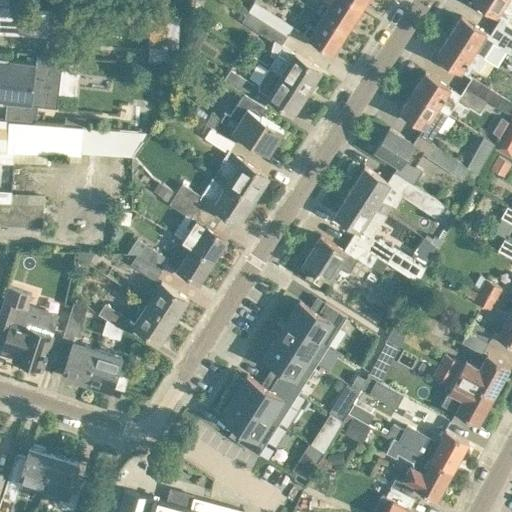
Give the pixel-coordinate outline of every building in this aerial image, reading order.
[(316,11),(322,14),(322,13),(348,29),(363,5),(356,0),(330,0),(328,4),(323,1),(316,11)] [(503,7),(511,12),(511,0),(475,0),(498,14),(503,7)] [(292,26),(253,2),(247,10),(287,35),(292,26)] [(0,32),(47,35),(48,8),(0,4),(0,32)] [(287,35),(247,10),(241,21),(273,41),(271,52),(274,55),(268,65),(308,91),(322,69),(282,43),(287,35)] [(322,13),(322,14),(314,26),(309,23),(303,32),(333,52),(348,29),(322,13)] [(490,33),(462,15),(449,34),(483,56),(493,41),(511,52),(511,34),(502,28),(496,24),(490,33)] [(511,22),(508,19),(502,28),(511,34),(511,22)] [(183,29),(182,51),(190,57),(208,31),(190,20),(183,29)] [(436,54),(461,70),(462,69),(468,73),(472,66),(478,70),(486,58),(483,56),(449,34),(436,54)] [(151,43),(150,59),(178,61),(179,45),(151,43)] [(0,99),(57,107),(63,56),(37,53),(36,62),(0,57),(0,99)] [(308,91),(268,65),(255,85),(231,70),(225,80),(244,92),(265,105),(270,96),(295,112),(308,91)] [(461,93),(426,70),(413,90),(448,112),(449,112),(458,97),(478,110),(487,97),(466,84),(461,93)] [(481,81),(472,75),(466,84),(487,97),(508,111),(511,104),(511,102),(481,83),(481,81)] [(424,125),(418,133),(430,140),(448,112),(413,90),(401,110),(424,125)] [(268,107),(265,105),(244,92),(230,114),(226,111),(221,119),(212,113),(206,122),(212,126),(229,137),(234,129),(269,152),(284,129),(263,116),(268,107)] [(511,113),(494,145),(511,155),(511,154),(511,113)] [(507,119),(500,116),(492,131),(499,135),(507,119)] [(0,150),(6,151),(13,151),(14,151),(32,151),(33,151),(36,121),(8,119),(5,119),(0,118),(0,150)] [(36,121),(33,151),(68,152),(81,152),(81,151),(82,126),(82,124),(64,123),(61,122),(36,121)] [(82,126),(81,151),(89,151),(132,154),(148,130),(85,126),(82,126)] [(268,174),(251,163),(230,150),(236,142),(229,137),(212,126),(206,136),(227,150),(220,161),(223,162),(215,173),(253,198),(268,174)] [(434,143),(430,140),(418,133),(413,141),(390,127),(376,148),(399,162),(394,170),(412,181),(413,182),(422,167),(417,163),(424,152),(428,154),(453,170),(472,183),(478,171),(467,164),(434,143)] [(215,204),(239,220),(253,198),(215,173),(201,194),(183,183),(155,166),(153,169),(140,157),(150,143),(176,160),(182,150),(149,130),(141,141),(132,154),(132,155),(133,155),(138,160),(151,173),(150,174),(153,176),(160,180),(159,181),(169,187),(177,192),(199,207),(205,199),(215,204)] [(483,135),(467,164),(478,171),(495,142),(488,138),(483,135)] [(0,160),(13,161),(14,151),(13,151),(6,151),(0,150),(0,160)] [(490,166),(503,174),(511,161),(498,153),(490,166)] [(179,166),(183,169),(188,168),(191,163),(190,158),(185,155),(180,157),(177,162),(179,166)] [(365,165),(350,188),(386,211),(392,202),(379,194),(388,180),(382,176),(365,165)] [(412,181),(403,194),(437,216),(445,203),(413,182),(412,181)] [(387,260),(418,279),(424,267),(417,262),(417,261),(374,234),(373,236),(371,235),(386,211),(350,188),(335,212),(358,227),(351,238),(358,242),(387,260)] [(228,237),(194,215),(199,207),(177,192),(172,199),(169,204),(185,214),(174,232),(182,237),(183,238),(182,239),(213,259),(228,237)] [(0,222),(42,225),(43,204),(43,203),(39,203),(27,202),(11,202),(0,201),(0,222)] [(511,256),(511,206),(507,204),(501,214),(511,219),(511,240),(504,236),(498,248),(511,256)] [(128,222),(131,210),(117,209),(115,221),(128,222)] [(417,231),(409,246),(421,252),(429,237),(417,231)] [(321,234),(304,261),(311,265),(317,269),(313,276),(320,280),(324,273),(330,277),(338,263),(348,269),(356,256),(371,265),(381,271),(387,260),(358,242),(351,238),(344,248),(338,244),(321,234)] [(128,251),(138,253),(162,268),(168,260),(200,280),(213,259),(182,239),(183,238),(182,237),(168,257),(151,246),(137,236),(128,251)] [(434,236),(431,240),(439,244),(443,237),(440,236),(434,236)] [(95,251),(79,250),(76,255),(88,263),(95,251)] [(163,269),(162,268),(138,253),(130,264),(155,281),(163,269)] [(434,265),(428,261),(424,267),(418,279),(424,283),(434,265)] [(488,279),(483,289),(496,297),(502,286),(488,279)] [(189,297),(162,280),(148,301),(175,319),(189,297)] [(470,282),(465,293),(491,307),(496,297),(483,289),(470,282)] [(42,367),(48,348),(53,334),(58,314),(28,305),(32,292),(8,284),(4,299),(0,310),(0,325),(10,328),(3,349),(23,355),(21,360),(42,367)] [(300,299),(288,318),(296,323),(328,344),(347,314),(325,300),(318,311),(310,305),(308,304),(300,299)] [(134,323),(161,341),(175,319),(148,301),(134,323)] [(78,336),(87,306),(74,302),(65,332),(78,336)] [(123,329),(129,318),(106,304),(99,314),(106,318),(123,329)] [(511,310),(499,336),(511,342),(511,310)] [(103,332),(120,337),(123,329),(106,318),(103,332)] [(288,318),(276,336),(285,342),(317,362),(328,344),(296,323),(288,318)] [(495,332),(472,319),(467,329),(490,342),(495,332)] [(461,340),(484,353),(490,342),(467,329),(461,340)] [(276,336),(264,355),(272,361),(274,362),(282,367),(276,377),(298,391),(317,362),(285,342),(276,336)] [(387,336),(368,374),(380,381),(400,343),(387,336)] [(73,340),(63,373),(87,381),(98,347),(73,340)] [(121,359),(122,355),(98,347),(87,381),(112,389),(121,359)] [(445,353),(439,363),(454,371),(459,362),(446,354),(445,353)] [(466,357),(457,373),(473,382),(494,394),(510,365),(489,353),(482,366),(466,357)] [(439,363),(433,374),(448,382),(454,371),(439,363)] [(357,372),(350,383),(359,388),(365,377),(357,372)] [(241,376),(233,389),(236,391),(234,394),(279,422),(298,391),(276,377),(270,387),(261,382),(247,373),(244,378),(241,376)] [(473,382),(457,373),(448,389),(464,398),(457,411),(478,423),(494,394),(473,382)] [(403,393),(380,381),(368,374),(362,386),(397,405),(403,393)] [(234,394),(221,414),(236,423),(244,428),(237,439),(245,444),(259,453),(279,422),(234,394)] [(337,399),(331,409),(342,416),(349,406),(337,399)] [(353,400),(347,412),(353,415),(367,422),(373,411),(353,400)] [(388,433),(394,436),(453,469),(469,440),(447,428),(440,441),(421,431),(418,436),(394,422),(388,433)] [(317,432),(312,440),(323,448),(329,440),(317,432)] [(453,469),(394,436),(387,450),(395,455),(398,451),(413,459),(403,476),(417,483),(415,486),(437,498),(453,469)] [(310,442),(305,450),(318,458),(323,450),(310,442)] [(16,452),(2,494),(13,498),(15,499),(20,485),(29,488),(30,483),(45,487),(55,454),(44,451),(46,447),(34,443),(32,447),(30,446),(27,456),(16,452)] [(55,454),(45,487),(61,493),(58,502),(74,508),(83,480),(74,477),(79,462),(55,454)] [(391,501),(385,511),(420,511),(410,507),(415,497),(410,494),(397,488),(391,485),(385,496),(384,497),(391,501)] [(243,511),(244,508),(242,508),(209,499),(194,495),(191,506),(158,497),(157,501),(152,499),(153,496),(125,488),(118,511),(243,511)]
